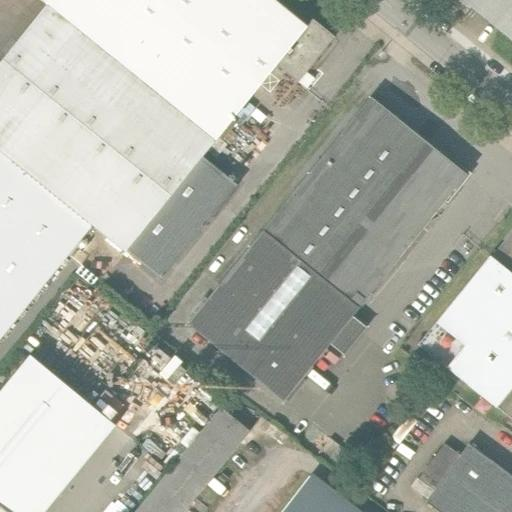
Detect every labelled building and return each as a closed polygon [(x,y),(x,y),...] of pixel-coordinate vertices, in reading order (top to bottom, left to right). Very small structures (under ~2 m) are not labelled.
[(272,0),(42,0),(47,4),(214,138),(275,63),(305,26),(272,0)] [(511,0),(461,0),(511,40),(511,0)] [(47,4),(0,62),(0,152),(91,225),(122,251),(201,154),(214,138),(47,4)] [(305,26),(275,63),(296,79),(331,36),(310,19),(305,26)] [(372,97),(264,231),(360,309),(469,175),(372,97)] [(0,337),(91,225),(0,152),(0,337)] [(201,154),(122,251),(157,279),(235,182),(201,154)] [(264,231),(188,325),(284,402),(330,346),(345,358),(367,331),(352,319),(360,309),(264,231)] [(511,231),(491,257),(511,273),(511,231)] [(490,256),(418,345),(496,407),(511,388),(511,273),(491,257),(490,256)] [(0,391),(0,507),(5,511),(43,511),(115,425),(29,356),(0,391)] [(511,388),(496,407),(511,419),(511,388)] [(221,409),(136,511),(181,511),(249,431),(221,409)] [(511,511),(511,478),(466,444),(423,501),(438,511),(511,511)] [(357,511),(310,476),(282,511),(357,511)]
